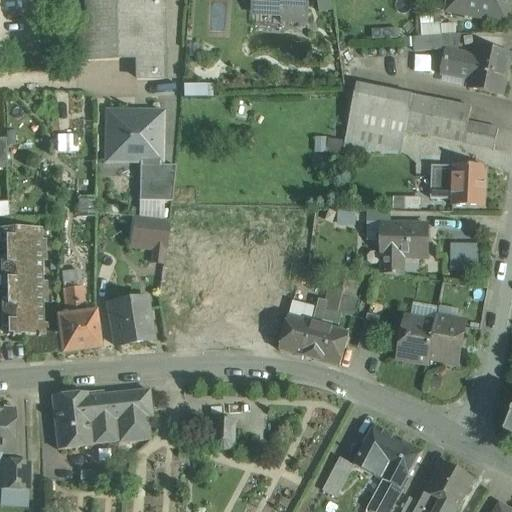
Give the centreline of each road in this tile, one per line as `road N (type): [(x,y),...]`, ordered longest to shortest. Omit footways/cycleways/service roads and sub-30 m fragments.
road 1 (tertiary): [(471,441),(330,379),(263,367),(0,379)]
road 2 (residential): [(511,250),(471,441)]
